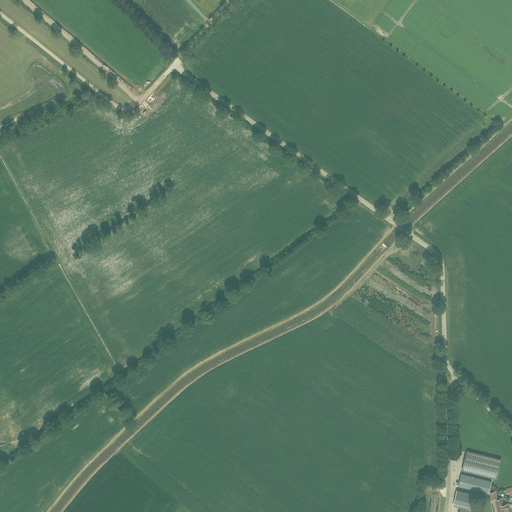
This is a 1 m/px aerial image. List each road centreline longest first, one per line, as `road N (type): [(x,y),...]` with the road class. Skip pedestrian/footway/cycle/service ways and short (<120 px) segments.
road 1 (unclassified): [(458,377),(446,363),(437,254),(174,65),(230,0)]
road 2 (track): [(47,511),(166,389),(320,301),(395,224)]
road 3 (track): [(0,13),(118,107),(132,107),(174,65)]
road 4 (track): [(511,119),(394,223)]
road 5 (track): [(140,101),(23,0)]
road 6 (unclassified): [(446,511),(447,404),(458,377)]
